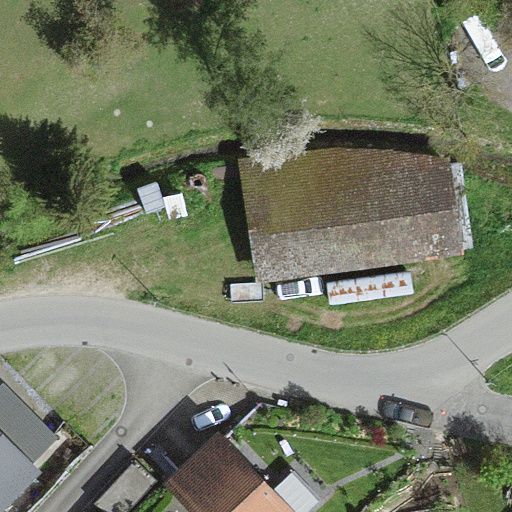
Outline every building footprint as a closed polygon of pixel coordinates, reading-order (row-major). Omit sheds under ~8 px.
[(391,159),(345,157),(238,167),(252,271),(454,243),(443,167),(391,159)] [(0,507),(40,463),(0,426),(0,507)] [(281,511),(216,442),(169,487),(192,511),(281,511)] [(153,483),(131,462),(113,481),(135,502),(153,483)] [(113,481),(90,505),(97,511),(125,511),(135,502),(113,481)]
